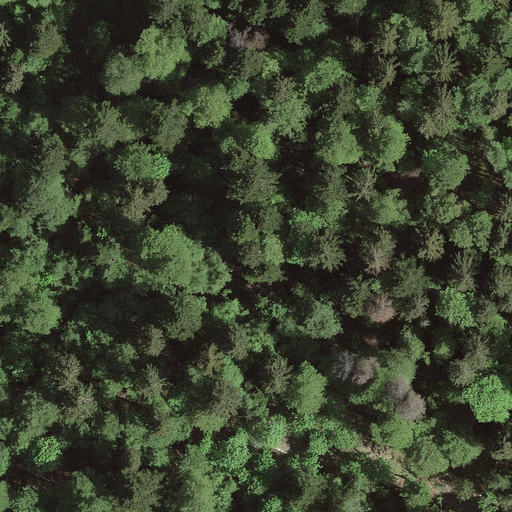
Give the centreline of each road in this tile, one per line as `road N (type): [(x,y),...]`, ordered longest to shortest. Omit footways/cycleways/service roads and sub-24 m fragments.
road 1 (track): [(0,250),(274,178),(321,172),(372,181),(382,221),(274,511)]
road 2 (track): [(129,511),(251,456),(421,436),(511,389)]
